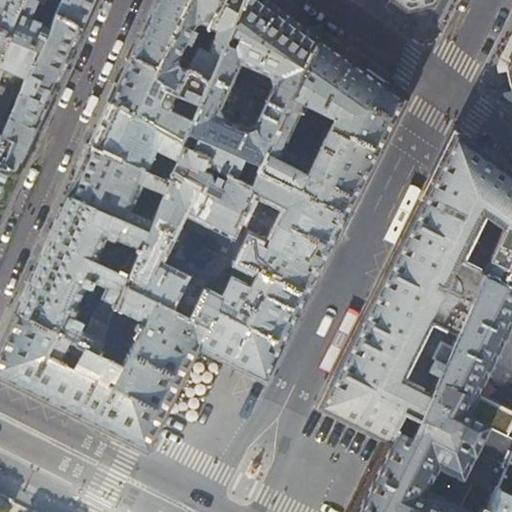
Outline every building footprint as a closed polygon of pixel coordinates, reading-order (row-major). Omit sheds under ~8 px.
[(29,19),(16,12),(21,0),(0,0),(0,73),(3,68),(26,78),(10,115),(0,110),(0,163),(16,172),(24,153),(57,80),(92,0),(61,0),(54,17),(50,29),(29,19)] [(21,0),(16,12),(29,19),(36,2),(42,5),(44,0),(21,0)] [(156,0),(151,12),(131,56),(153,71),(186,0),(156,0)] [(186,0),(153,71),(177,87),(187,69),(179,65),(177,57),(180,58),(188,43),(184,41),(193,23),(201,21),(208,24),(218,0),(186,0)] [(250,185),(256,172),(287,105),(318,38),(280,11),(264,0),(241,0),(230,28),(239,33),(235,42),(226,37),(209,79),(198,105),(192,121),(183,142),(181,149),(250,185)] [(218,0),(208,24),(217,29),(207,51),(198,46),(187,69),(209,79),(226,37),(230,28),(241,0),(218,0)] [(395,0),(408,9),(432,2),(432,0),(395,0)] [(358,67),(318,38),(287,105),(298,111),(302,102),(322,112),(317,120),(328,126),(361,143),(379,151),(392,126),(404,101),(405,100),(403,99),(401,97),(388,88),(358,67)] [(121,78),(111,100),(183,142),(192,121),(159,106),(166,91),(198,105),(209,79),(187,69),(177,87),(153,71),(131,56),(121,78)] [(100,126),(91,146),(167,182),(173,168),(150,157),(154,149),(177,159),(181,149),(183,142),(111,100),(100,126)] [(367,175),(379,151),(361,143),(328,126),(304,174),(275,159),(288,131),(289,131),(291,126),(301,132),(309,117),(298,111),(287,105),(256,172),(327,207),(347,216),(367,175)] [(464,341),(492,282),(471,271),(493,224),(511,234),(511,177),(498,166),(465,144),(461,140),(454,136),(454,137),(439,166),(397,250),(366,313),(337,370),(319,407),(323,409),(350,423),(385,441),(387,442),(393,429),(402,412),(425,423),(436,401),(410,387),(439,328),(464,341)] [(167,182),(91,146),(90,145),(79,170),(67,196),(147,232),(167,182)] [(331,248),(347,216),(327,207),(256,172),(250,185),(181,149),(177,159),(173,168),(167,182),(147,232),(124,282),(189,316),(204,287),(156,262),(182,207),(229,233),(249,189),(285,207),(277,222),(268,218),(258,221),(238,261),(289,287),(306,296),(331,248)] [(0,207),(3,201),(16,172),(0,163),(0,207)] [(22,299),(16,312),(93,351),(124,282),(147,232),(67,196),(58,217),(38,262),(22,299)] [(511,235),(499,265),(511,269),(511,235)] [(285,338),(306,296),(289,287),(238,261),(221,295),(204,287),(189,316),(190,316),(188,319),(205,328),(200,338),(196,346),(197,346),(223,359),(265,381),(285,338)] [(452,511),(432,502),(446,473),(475,487),(511,413),(511,412),(487,400),(511,345),(511,269),(499,265),(492,282),(464,341),(436,401),(425,423),(402,412),(393,429),(387,442),(356,500),(349,511),(452,511)] [(0,348),(0,376),(62,408),(146,450),(151,439),(171,400),(197,346),(196,346),(200,338),(205,328),(188,319),(190,316),(189,316),(124,282),(93,351),(16,312),(9,329),(0,348)] [(251,477),(254,477),(255,478),(262,464),(260,463),(259,460),(258,459),(257,458),(254,459),(252,458),(245,471),(247,472),(247,474),(248,476),(251,477)] [(511,511),(511,496),(505,493),(495,511),(511,511)]
